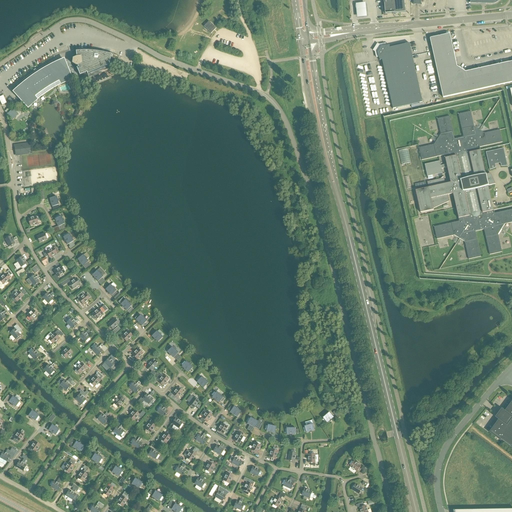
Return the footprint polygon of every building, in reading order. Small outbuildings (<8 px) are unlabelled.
[(383,0),(384,0),(384,2),(382,2),(383,12),(385,12),(385,14),(387,14),(389,14),(392,13),(405,12),(404,0),(383,0)] [(365,2),(356,3),(357,17),(367,16),(365,2)] [(204,27),(211,34),(217,28),(210,21),(204,27)] [(454,52),(450,34),(440,36),(444,54),(454,52)] [(434,56),(444,54),(440,36),(430,38),(434,56)] [(395,47),(390,48),(389,46),(382,47),(378,53),(380,61),(382,60),(393,109),(423,102),(409,43),(404,45),(404,44),(394,46),(395,47)] [(105,49),(104,52),(101,51),(93,50),(86,50),(78,50),(75,50),(76,58),(73,59),(72,63),(72,64),(75,66),(79,76),(86,73),(88,77),(110,67),(109,64),(121,67),(122,64),(115,62),(116,60),(117,60),(119,56),(117,56),(113,54),(110,53),(110,50),(105,49)] [(456,62),(454,52),(444,54),(434,56),(436,66),(456,62)] [(19,88),(14,93),(21,101),(28,107),(37,99),(61,84),(72,79),(64,60),(58,63),(54,65),(52,61),(48,64),(44,66),(42,67),(37,70),(36,69),(33,71),(34,72),(30,74),(28,76),(26,78),(23,80),(16,85),(19,88)] [(457,66),(456,62),(436,66),(443,98),(461,69),(457,66)] [(509,62),(500,64),(504,84),(511,82),(511,74),(511,72),(509,62)] [(500,64),(490,67),(494,86),(504,84),(500,64)] [(490,67),(480,69),(484,89),(494,86),(490,67)] [(466,72),(461,69),(443,98),(475,91),(470,71),(466,72)] [(480,69),(470,71),(475,91),(484,89),(480,69)] [(7,114),(12,120),(18,115),(12,109),(7,114)] [(443,173),(442,168),(447,167),(451,183),(446,184),(444,178),(427,182),(429,188),(416,191),(421,213),(434,210),(434,208),(449,201),(447,195),(453,194),(460,221),(434,227),(437,239),(454,235),(465,242),(469,259),(481,257),(475,231),(484,229),(490,254),(502,252),(498,234),(505,224),(511,222),(511,209),(494,213),(489,186),(496,185),(491,174),(486,175),(480,147),(503,142),(500,130),(485,133),(474,126),(471,112),(458,114),(464,137),(455,139),(450,116),(438,119),(441,134),(434,145),(419,148),(422,160),(445,155),(447,164),(441,166),(440,161),(425,165),(428,176),(443,173)] [(31,145),(15,147),(15,154),(32,152),(31,145)] [(504,148),(486,152),(490,170),(496,167),(495,164),(500,163),(501,166),(507,166),(504,148)] [(52,207),(58,205),(56,196),(55,197),(54,195),(50,197),(51,198),(49,198),(50,202),(49,202),(50,204),(51,204),(52,207)] [(58,227),(64,224),(61,216),(60,217),(59,215),(55,217),(56,218),(55,219),(56,222),(55,222),(56,224),(57,224),(58,227)] [(27,219),(30,226),(38,223),(38,221),(39,221),(38,217),(36,217),(36,216),(33,217),(32,216),(30,217),(31,218),(27,219)] [(38,241),(39,243),(47,240),(47,238),(48,238),(46,234),(45,234),(44,233),(36,237),(37,239),(36,239),(37,241),(38,241)] [(67,245),(73,241),(69,234),(68,234),(67,233),(63,235),(64,236),(63,237),(65,240),(64,241),(65,242),(66,242),(67,245)] [(13,245),(15,244),(11,236),(10,237),(9,235),(5,237),(6,239),(5,239),(9,247),(11,246),(11,247),(13,246),(13,245)] [(46,252),(46,253),(44,254),(45,257),(48,256),(49,258),(52,256),(52,257),(54,256),(54,255),(57,253),(56,252),(57,251),(55,248),(54,249),(53,247),(46,252)] [(83,266),(86,263),(88,266),(90,265),(83,255),(82,256),(81,254),(78,257),(78,258),(77,259),(79,262),(80,264),(81,263),(83,266)] [(18,259),(16,260),(21,267),(22,267),(23,268),(26,266),(25,265),(27,264),(22,256),(20,258),(19,257),(18,258),(18,259)] [(56,275),(58,277),(65,272),(64,271),(66,270),(63,267),(62,268),(61,267),(58,268),(56,269),(57,270),(54,271),(56,275)] [(23,269),(16,273),(19,277),(24,271),(23,269)] [(0,283),(1,285),(2,284),(3,285),(10,279),(8,277),(12,274),(9,270),(7,272),(9,274),(7,276),(5,274),(3,276),(2,275),(0,277),(1,277),(0,278),(0,283)] [(98,282),(100,280),(101,282),(103,280),(102,278),(103,277),(97,270),(96,271),(95,270),(92,273),(93,274),(92,275),(94,277),(93,278),(95,280),(96,279),(98,282)] [(37,283),(39,282),(34,275),(33,276),(32,274),(29,277),(29,278),(28,279),(34,286),(35,285),(36,286),(38,284),(37,283)] [(71,287),(73,289),(80,284),(79,283),(80,282),(78,279),(77,280),(76,279),(69,284),(70,286),(69,286),(70,288),(71,287)] [(116,292),(116,291),(110,285),(109,286),(108,284),(105,287),(106,289),(105,289),(108,292),(107,293),(108,294),(109,293),(111,296),(116,292)] [(23,296),(18,291),(12,297),(13,298),(12,299),(15,302),(16,301),(17,302),(19,300),(20,301),(21,299),(21,298),(23,296)] [(53,292),(49,295),(47,293),(45,294),(43,295),(44,296),(42,297),(48,304),(49,303),(50,304),(53,301),(52,300),(53,299),(51,297),(52,296),(53,297),(55,296),(54,295),(54,294),(53,292)] [(85,294),(78,299),(82,305),(85,303),(86,303),(87,302),(87,301),(89,299),(89,298),(90,297),(87,294),(86,295),(85,294)] [(126,311),(131,306),(125,299),(124,300),(123,299),(120,302),(121,303),(120,304),(123,307),(122,307),(123,309),(124,308),(126,311)] [(92,314),(93,315),(96,319),(103,314),(99,309),(96,311),(96,310),(94,311),(95,312),(92,314)] [(31,321),(38,314),(33,310),(30,312),(30,311),(28,313),(29,313),(27,316),(27,317),(26,318),(29,321),(31,320),(31,321)] [(142,326),(147,321),(141,315),(140,316),(139,315),(135,318),(137,319),(136,320),(138,322),(137,323),(139,324),(142,326)] [(75,326),(77,324),(71,318),(70,319),(69,318),(66,321),(67,322),(66,323),(72,329),(74,328),(75,328),(76,327),(75,326)] [(111,328),(112,330),(119,324),(118,323),(119,322),(116,319),(115,320),(114,319),(108,325),(109,326),(109,327),(110,329),(111,328)] [(11,332),(9,333),(15,340),(16,339),(17,340),(20,337),(19,336),(20,335),(15,329),(13,330),(12,329),(11,331),(11,332)] [(60,331),(56,335),(54,333),(48,339),(49,340),(48,341),(51,344),(52,343),(53,344),(55,342),(56,343),(57,341),(57,340),(59,338),(58,337),(60,335),(61,337),(63,335),(60,331)] [(80,334),(79,336),(85,342),(86,341),(87,343),(90,340),(89,338),(90,338),(87,335),(85,333),(84,331),(82,333),(81,332),(80,333),(80,334)] [(133,336),(129,332),(128,331),(121,337),(126,342),(129,340),(131,339),(130,338),(133,336)] [(158,342),(163,337),(156,331),(156,332),(154,331),(151,334),(152,335),(152,336),(154,338),(153,339),(155,341),(155,340),(158,342)] [(101,353),(103,351),(97,345),(96,346),(95,345),(92,348),(93,349),(92,350),(98,356),(100,354),(100,355),(102,354),(101,353)] [(173,358),(175,356),(177,358),(176,359),(178,361),(182,357),(180,355),(179,356),(177,354),(178,353),(172,347),(171,348),(170,347),(167,350),(168,351),(167,351),(169,354),(168,355),(170,356),(171,355),(173,358)] [(66,359),(72,353),(68,348),(65,350),(65,349),(63,350),(64,351),(61,353),(62,354),(61,355),(64,359),(65,358),(66,359)] [(132,355),(133,356),(132,358),(130,356),(128,358),(132,362),(135,358),(137,360),(143,353),(142,352),(143,351),(140,348),(139,349),(138,349),(136,351),(135,350),(133,352),(134,353),(132,355)] [(38,357),(40,356),(33,350),(31,349),(28,352),(29,353),(29,354),(35,361),(36,359),(37,360),(39,358),(38,357)] [(106,361),(104,362),(110,369),(111,368),(112,369),(115,366),(114,365),(115,364),(109,358),(107,359),(106,359),(105,360),(106,361)] [(148,364),(146,367),(148,368),(147,369),(149,370),(151,371),(157,365),(156,364),(157,363),(154,360),(153,361),(152,360),(150,362),(148,364)] [(188,373),(189,371),(191,373),(193,371),(191,369),(193,368),(186,362),(185,362),(184,361),(181,364),(182,366),(181,366),(184,369),(183,369),(185,371),(185,370),(188,373)] [(86,368),(81,363),(75,369),(76,370),(75,371),(78,374),(79,373),(80,374),(82,372),(83,372),(85,371),(84,370),(86,368)] [(45,368),(43,369),(50,376),(51,375),(52,376),(55,373),(54,372),(54,371),(52,369),(52,368),(50,367),(48,365),(47,366),(46,365),(44,367),(45,368)] [(98,376),(97,378),(95,376),(93,378),(92,378),(90,379),(91,380),(89,383),(90,383),(89,385),(92,387),(93,386),(94,387),(100,380),(102,378),(100,377),(102,375),(98,372),(97,374),(98,376)] [(163,375),(157,382),(163,386),(165,384),(166,384),(167,383),(166,382),(168,379),(167,379),(168,377),(165,375),(164,376),(163,375)] [(197,380),(198,381),(197,382),(199,384),(198,385),(200,387),(201,386),(203,388),(208,383),(201,377),(201,378),(200,377),(197,380)] [(69,388),(71,386),(64,380),(63,381),(62,380),(59,383),(60,384),(60,385),(66,391),(68,389),(68,390),(70,388),(69,388)] [(138,390),(140,388),(134,382),(133,383),(132,382),(129,385),(130,386),(129,387),(135,393),(137,392),(139,391),(138,390)] [(172,395),(177,399),(183,392),(182,391),(183,390),(179,387),(178,388),(177,388),(175,390),(174,390),(173,391),(174,392),(172,395)] [(81,393),(80,394),(79,394),(78,396),(77,395),(76,396),(76,397),(75,399),(81,405),(82,404),(83,405),(86,402),(85,401),(86,400),(84,398),(89,392),(87,391),(85,393),(81,390),(79,391),(81,393)] [(218,403),(220,401),(222,403),(225,399),(216,392),(215,393),(214,392),(211,395),(212,396),(212,397),(214,399),(213,400),(215,401),(216,401),(218,403)] [(143,397),(142,399),(148,404),(149,403),(150,405),(153,401),(152,400),(153,399),(146,393),(145,395),(144,395),(142,396),(143,397)] [(120,395),(119,397),(118,396),(113,403),(114,404),(112,405),(116,408),(117,407),(118,408),(120,405),(121,406),(122,404),(121,403),(125,399),(120,395)] [(20,402),(12,396),(8,402),(11,404),(10,405),(12,406),(13,405),(15,407),(16,406),(17,407),(20,403),(19,403),(20,402)] [(191,407),(193,409),(199,402),(198,401),(198,400),(195,397),(194,398),(193,398),(188,405),(190,406),(189,407),(191,408),(191,407)] [(500,421),(491,432),(511,447),(511,403),(506,412),(503,415),(501,417),(502,417),(500,421)] [(166,413),(168,412),(161,406),(160,407),(159,406),(156,410),(157,411),(164,417),(165,415),(166,416),(167,414),(166,413)] [(237,417),(241,412),(233,407),(233,408),(231,407),(229,410),(230,411),(230,412),(232,414),(232,415),(233,416),(234,415),(237,417)] [(39,416),(32,410),(28,416),(30,418),(30,419),(32,420),(32,419),(35,421),(36,420),(37,421),(39,417),(38,417),(39,416)] [(133,421),(139,414),(134,410),(132,412),(131,412),(130,413),(130,414),(128,416),(129,417),(128,418),(131,421),(132,420),(133,421)] [(201,418),(203,419),(202,421),(204,423),(206,421),(207,422),(209,419),(210,420),(211,418),(210,418),(212,415),(211,414),(212,413),(209,410),(208,412),(207,411),(201,418)] [(334,417),(329,412),(323,418),(324,419),(322,420),(325,423),(326,422),(327,423),(330,421),(330,422),(332,420),(331,419),(334,417)] [(106,421),(108,419),(101,413),(100,414),(99,413),(96,417),(98,418),(97,419),(104,424),(105,423),(106,423),(107,422),(106,421)] [(173,422),(171,424),(179,429),(179,428),(181,428),(183,425),(182,424),(182,423),(175,418),(174,420),(173,419),(172,421),(173,422)] [(255,428),(256,426),(258,427),(259,425),(257,424),(258,422),(250,418),(249,419),(248,418),(246,422),(247,423),(247,424),(250,425),(249,426),(251,427),(252,426),(255,428)] [(155,426),(150,422),(144,429),(145,430),(145,431),(148,434),(149,432),(150,433),(152,431),(153,431),(154,430),(153,429),(155,426)] [(217,431),(219,432),(218,434),(220,435),(221,433),(223,434),(225,432),(226,432),(227,430),(226,429),(227,427),(226,426),(227,425),(224,423),(223,424),(222,423),(220,426),(219,426),(218,427),(219,428),(217,431)] [(304,426),(305,428),(304,428),(305,432),(306,432),(306,433),(310,432),(310,433),(312,432),(312,431),(315,430),(313,424),(304,426)] [(47,427),(49,428),(48,430),(51,432),(50,433),(52,434),(52,433),(55,435),(56,434),(57,435),(60,432),(58,431),(59,430),(52,425),(51,426),(49,425),(47,427)] [(275,433),(276,427),(267,425),(267,426),(266,426),(265,430),(266,430),(266,431),(269,432),(269,433),(271,434),(271,433),(275,433)] [(114,429),(113,431),(120,437),(120,436),(122,436),(124,433),(123,432),(124,431),(117,426),(115,428),(114,427),(113,429),(114,429)] [(22,430),(20,432),(19,431),(14,438),(15,439),(14,440),(17,443),(18,441),(19,442),(21,439),(22,440),(23,438),(22,438),(24,435),(23,434),(24,431),(22,430)] [(166,444),(171,437),(168,435),(165,433),(163,436),(162,435),(161,437),(162,437),(160,440),(161,441),(160,442),(164,445),(165,443),(166,444)] [(237,443),(239,444),(243,437),(242,436),(243,435),(239,433),(238,434),(237,433),(233,441),(235,442),(234,443),(236,444),(237,443)] [(205,441),(207,440),(199,435),(199,436),(197,435),(195,438),(196,439),(196,440),(203,445),(204,443),(205,444),(206,442),(205,441)] [(139,447),(140,448),(142,446),(141,445),(142,443),(134,439),(134,440),(132,439),(130,442),(131,443),(131,444),(138,449),(139,447)] [(35,453),(40,445),(35,441),(33,444),(32,444),(31,445),(31,446),(30,449),(31,449),(30,451),(33,453),(34,452),(35,453)] [(83,446),(76,441),(72,447),(75,449),(74,450),(76,451),(77,450),(80,452),(80,451),(82,452),(84,448),(83,447),(83,446)] [(251,450),(252,451),(251,453),(254,455),(255,452),(257,453),(258,450),(259,451),(260,449),(259,448),(261,445),(260,445),(260,443),(256,442),(256,443),(255,442),(251,450)] [(214,449),(213,451),(220,456),(221,455),(222,455),(224,452),(223,451),(224,450),(216,445),(215,447),(214,447),(213,449),(214,449)] [(269,457),(272,458),(271,460),(273,461),(274,459),(276,459),(278,451),(277,450),(278,449),(273,448),(273,449),(272,449),(271,452),(270,452),(269,454),(270,454),(269,457)] [(149,453),(148,455),(155,460),(156,459),(157,459),(159,456),(158,455),(159,454),(151,449),(150,451),(149,451),(148,452),(149,453)] [(196,454),(190,451),(185,458),(187,459),(186,460),(189,462),(190,461),(191,462),(193,459),(194,460),(195,458),(194,457),(196,454)] [(292,461),(295,462),(296,453),(295,453),(295,451),(291,451),(291,452),(290,452),(288,461),(290,461),(290,462),(292,463),(292,461)] [(9,458),(10,456),(3,452),(2,453),(1,452),(0,453),(0,457),(7,462),(8,460),(9,460),(10,459),(9,458)] [(102,458),(94,454),(91,459),(94,461),(93,462),(95,463),(96,462),(98,464),(99,463),(100,464),(103,460),(101,459),(102,458)] [(241,464),(242,462),(234,457),(234,458),(232,458),(230,461),(232,462),(231,463),(239,468),(240,465),(241,466),(242,464),(241,464)] [(26,466),(26,465),(19,461),(18,463),(17,462),(16,464),(17,465),(15,467),(23,471),(24,470),(25,471),(27,467),(26,466)] [(354,470),(357,472),(361,466),(354,461),(353,462),(352,461),(349,465),(351,465),(350,467),(353,468),(352,469),(354,471),(354,470)] [(74,466),(69,462),(64,470),(65,470),(64,472),(67,474),(68,473),(69,474),(71,471),(72,471),(73,470),(72,469),(74,466)] [(210,473),(215,466),(209,462),(207,465),(206,465),(205,466),(206,467),(204,470),(205,470),(205,472),(208,474),(209,473),(210,473)] [(110,468),(113,470),(111,472),(114,474),(114,475),(116,476),(116,475),(119,477),(120,476),(121,477),(123,473),(122,472),(122,471),(115,466),(115,467),(112,465),(110,468)] [(184,472),(186,470),(178,466),(177,467),(176,466),(174,470),(175,470),(174,471),(182,476),(183,474),(184,475),(185,473),(184,472)] [(250,471),(250,473),(257,477),(258,475),(259,476),(261,472),(260,472),(260,470),(252,467),(251,469),(250,468),(249,470),(250,471)] [(82,482),(87,475),(82,471),(80,474),(79,473),(78,475),(79,475),(77,478),(78,479),(77,480),(80,483),(81,481),(82,482)] [(233,476),(226,473),(223,481),(224,481),(223,483),(227,485),(228,483),(229,484),(230,481),(231,481),(232,479),(231,479),(233,476)] [(142,483),(135,478),(131,484),(134,486),(133,487),(135,488),(136,487),(139,489),(139,488),(141,488),(143,485),(142,484),(142,483)] [(195,482),(194,484),(201,489),(202,488),(203,488),(206,485),(204,484),(205,483),(198,478),(196,480),(195,479),(194,481),(195,482)] [(284,480),(282,484),(284,485),(283,486),(291,490),(292,487),(293,488),(294,486),(293,485),(294,483),(291,482),(289,481),(286,480),(286,481),(284,480)] [(60,487),(61,486),(54,481),(53,482),(52,481),(49,485),(51,486),(50,487),(58,491),(59,489),(60,490),(61,488),(60,487)] [(249,493),(253,485),(246,482),(245,485),(244,485),(243,487),(244,487),(243,490),(244,491),(243,492),(247,494),(248,492),(249,493)] [(352,490),(355,492),(360,495),(363,489),(356,484),(355,485),(354,485),(351,488),(353,489),(352,490)] [(113,490),(107,486),(102,493),(103,494),(102,495),(106,498),(107,497),(108,497),(110,495),(111,495),(112,493),(111,493),(113,490)] [(303,493),(302,495),(310,498),(310,497),(312,498),(313,494),(312,493),(312,492),(304,489),(303,491),(302,490),(301,492),(303,493)] [(66,494),(65,496),(73,500),(73,499),(75,500),(77,496),(75,496),(76,494),(69,490),(67,492),(66,491),(65,493),(66,494)] [(162,496),(155,491),(151,497),(154,498),(154,499),(155,501),(156,500),(159,501),(159,500),(161,501),(163,498),(162,497),(162,496)] [(224,498),(226,496),(218,491),(217,492),(216,491),(214,495),(215,496),(215,497),(222,501),(223,499),(224,500),(225,498),(224,498)] [(122,507),(127,500),(122,496),(120,499),(119,498),(118,500),(119,501),(117,503),(118,504),(117,505),(120,508),(121,506),(122,507)] [(282,500),(276,497),(272,504),(273,505),(272,506),(276,508),(277,507),(278,508),(280,505),(281,505),(282,503),(281,503),(282,500)] [(234,505),(233,507),(241,511),(242,510),(243,510),(245,506),(243,506),(244,505),(236,501),(235,503),(234,503),(233,505),(234,505)]
